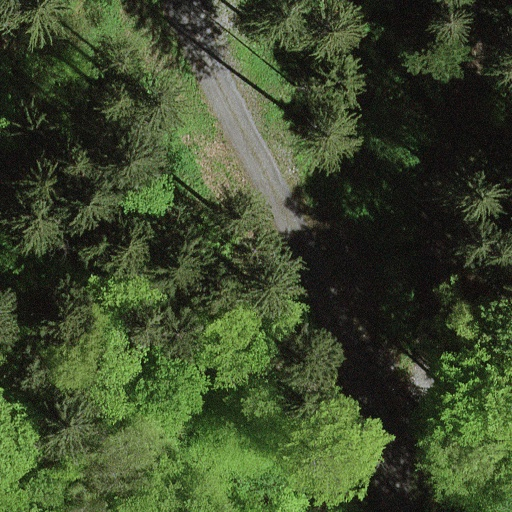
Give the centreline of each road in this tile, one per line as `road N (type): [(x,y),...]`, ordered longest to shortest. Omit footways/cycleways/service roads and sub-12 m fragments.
road 1 (track): [(410,511),(407,454),(428,307),(427,175),(472,51),(480,0)]
road 2 (track): [(420,364),(181,0)]
